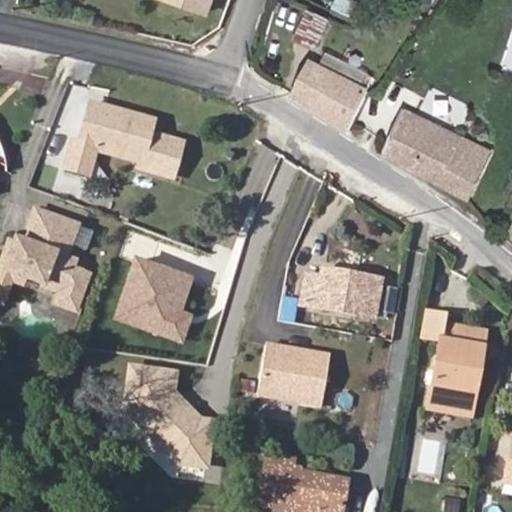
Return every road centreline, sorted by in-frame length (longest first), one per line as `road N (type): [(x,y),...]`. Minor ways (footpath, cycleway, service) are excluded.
road 1 (tertiary): [(219,74),(401,187),(511,269)]
road 2 (tertiary): [(0,24),(219,74)]
